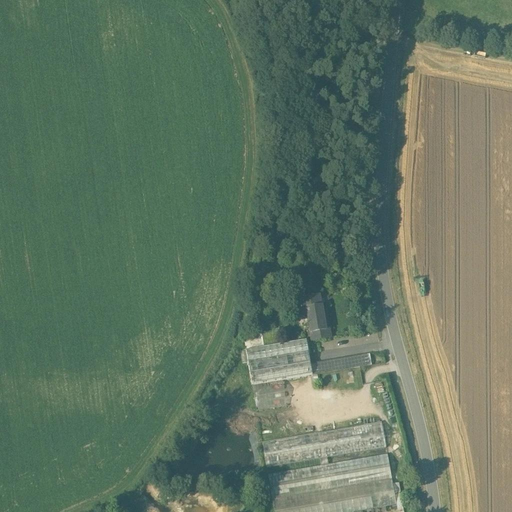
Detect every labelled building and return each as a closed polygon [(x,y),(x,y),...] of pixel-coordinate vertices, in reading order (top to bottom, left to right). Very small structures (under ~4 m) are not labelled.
[(322,312),(319,297),(301,300),(303,316),(307,315),(312,342),(330,339),(326,312),(322,312)] [(246,351),(252,386),(313,376),(311,366),(306,341),(281,345),(278,330),(260,333),(263,348),(246,351)] [(370,356),(311,366),(313,376),(372,366),(370,356)] [(252,386),(257,412),(376,391),(372,366),(252,386)] [(351,511),(401,505),(398,484),(394,485),(390,454),(329,463),(328,457),(386,448),(383,423),(262,441),(267,471),(269,471),(274,511),(351,511)]
